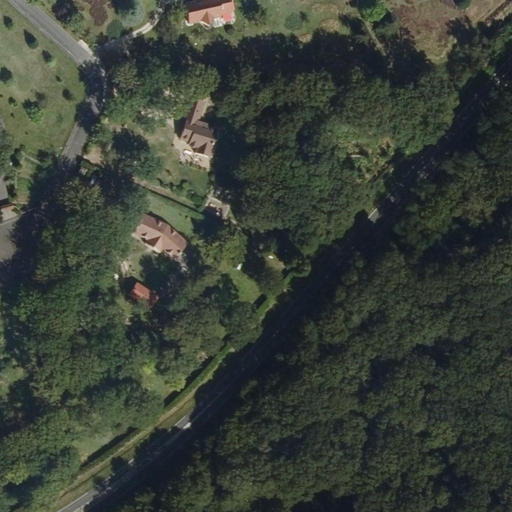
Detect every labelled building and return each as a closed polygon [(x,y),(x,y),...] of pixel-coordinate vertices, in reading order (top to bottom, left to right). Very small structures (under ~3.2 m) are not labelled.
[(211,28),(217,19),(230,16),(226,0),(211,4),(209,0),(201,0),(203,6),(184,10),(188,27),(202,23),(211,28)] [(200,124),(206,108),(188,101),(181,120),(186,122),(179,140),(196,146),(194,151),(207,156),(217,130),(200,124)] [(103,174),(88,166),(82,179),(96,186),(103,174)] [(167,226),(144,216),(135,233),(144,242),(144,247),(155,256),(161,249),(175,261),(188,245),(167,226)] [(148,308),(156,295),(133,281),(125,295),(148,308)]
